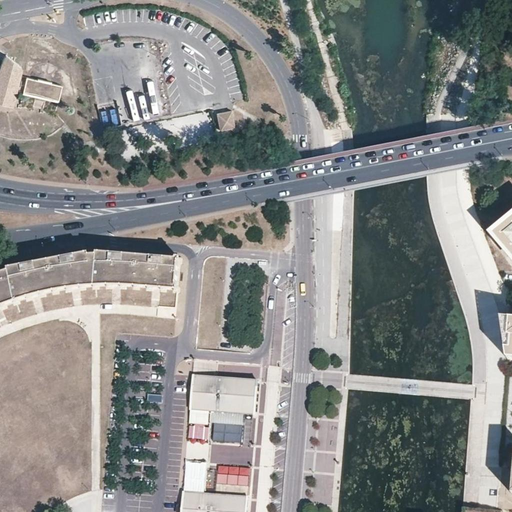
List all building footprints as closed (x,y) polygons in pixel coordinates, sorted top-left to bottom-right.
[(0,99),(13,103),(24,69),(5,56),(0,72),(0,99)] [(41,97),(58,101),(61,86),(51,83),(52,79),(46,78),(40,76),(39,79),(26,76),(22,92),(41,97)] [(235,128),(232,111),(217,114),(220,131),(235,128)] [(511,220),(494,235),(511,256),(511,220)] [(0,311),(4,310),(7,309),(33,300),(35,300),(37,299),(42,298),(60,293),(73,291),(77,290),(81,290),(82,290),(102,287),(113,287),(118,288),(121,288),(122,288),(142,290),(153,291),(157,292),(162,292),(177,294),(179,294),(183,259),(97,253),(97,256),(90,256),(90,253),(7,269),(8,272),(2,275),(1,272),(0,272),(0,311)] [(511,319),(509,319),(502,318),(508,360),(511,359),(511,319)] [(192,411),(212,412),(245,415),(255,416),(258,381),(195,376),(192,405),(192,411)] [(212,412),(192,411),(190,425),(189,441),(210,443),(211,423),(212,412)] [(212,412),(211,423),(245,426),(245,415),(212,412)] [(206,493),(208,472),(208,462),(190,461),(187,492),(206,493)] [(208,472),(206,493),(246,497),(248,475),(208,472)] [(206,493),(187,492),(185,492),(182,511),(246,511),(248,497),(246,497),(206,493)]
